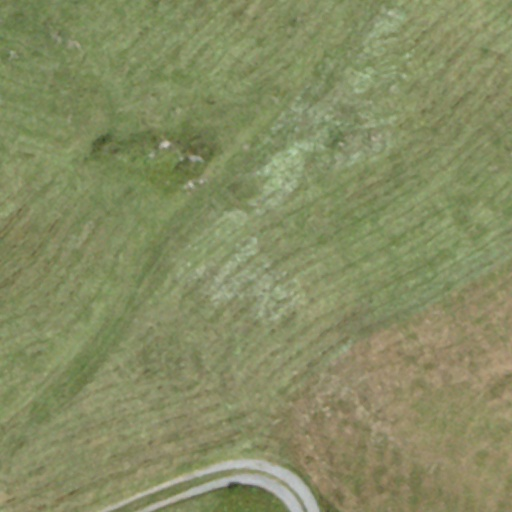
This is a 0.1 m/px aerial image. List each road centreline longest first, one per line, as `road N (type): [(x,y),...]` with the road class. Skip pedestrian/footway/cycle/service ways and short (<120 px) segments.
road 1 (track): [(372,0),(262,158),(163,246),(88,358),(0,440)]
road 2 (track): [(131,511),(164,495),(247,476),(306,511)]
